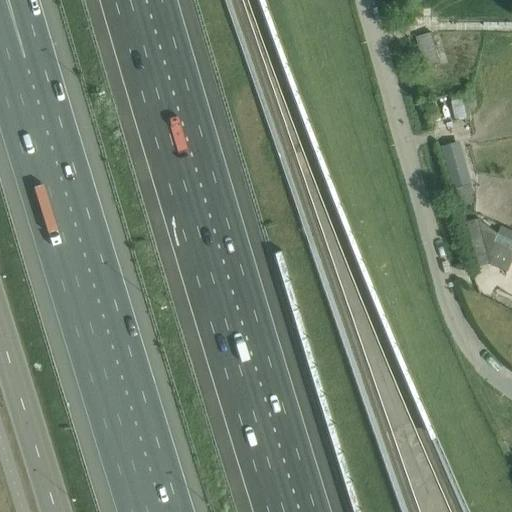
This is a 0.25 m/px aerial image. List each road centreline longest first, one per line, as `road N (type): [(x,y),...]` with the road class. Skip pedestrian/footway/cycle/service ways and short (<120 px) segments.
road 1 (motorway): [(294,511),(143,0)]
road 2 (motorway): [(22,65),(165,511)]
road 3 (residential): [(511,387),(452,323),(363,0)]
road 4 (unclassified): [(55,511),(0,331)]
